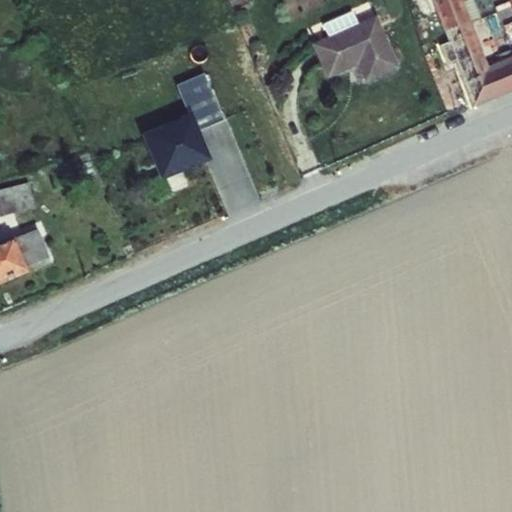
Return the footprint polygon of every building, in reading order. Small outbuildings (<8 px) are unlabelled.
[(511,0),(438,0),(453,36),(446,38),(454,58),(464,54),(481,98),(511,86),(511,0)] [(314,44),(326,73),(370,55),(375,69),(407,56),(388,13),(366,22),(360,8),(330,20),(336,34),(314,44)] [(409,61),(407,56),(375,69),(377,74),(409,61)] [(217,126),(198,82),(172,93),(185,124),(190,137),(217,126)] [(190,137),(185,124),(140,142),(157,182),(201,164),(190,137)] [(0,248),(0,291),(31,279),(29,272),(55,262),(48,243),(52,241),(47,229),(0,248)]
